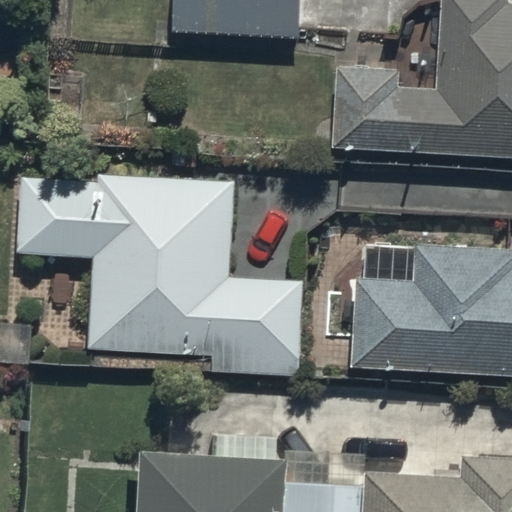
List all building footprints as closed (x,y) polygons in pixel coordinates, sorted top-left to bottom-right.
[(297,0),(174,0),(173,25),(296,31),(297,0)] [(334,57),(332,140),(511,148),(511,0),(438,0),(435,78),(396,76),(397,59),(334,57)] [(234,269),(235,173),(100,168),(100,173),(23,172),(22,250),(95,251),(94,346),(213,348),(213,371),(304,372),(305,270),(234,269)] [(348,268),(346,356),(511,363),(511,240),(415,236),(413,271),(348,268)] [(128,447),(126,511),(511,511),(511,453),(450,450),(449,473),(358,468),(359,451),(273,447),(273,431),(207,428),(206,451),(128,447)]
